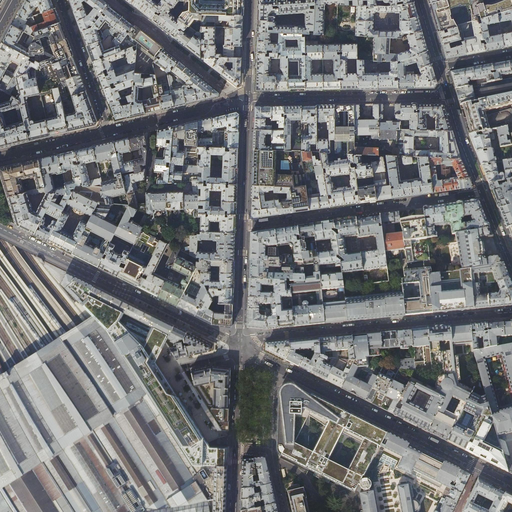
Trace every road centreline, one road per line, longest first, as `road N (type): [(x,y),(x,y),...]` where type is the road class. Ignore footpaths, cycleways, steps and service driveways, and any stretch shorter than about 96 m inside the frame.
road 1 (residential): [(239,345),(511,312)]
road 2 (secondary): [(478,466),(239,345)]
road 3 (secondary): [(239,345),(0,225)]
road 4 (residential): [(243,225),(482,191)]
road 5 (residential): [(248,96),(448,92)]
road 6 (residential): [(239,345),(233,511)]
road 7 (residential): [(109,131),(248,96)]
road 8 (residential): [(109,131),(60,0)]
road 9 (residential): [(243,225),(248,96)]
road 10 (residential): [(239,345),(243,225)]
